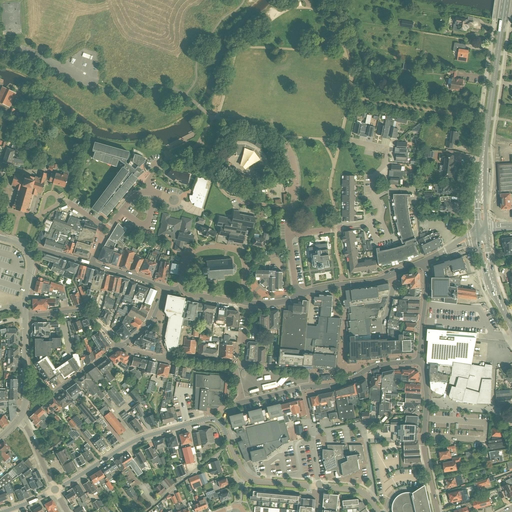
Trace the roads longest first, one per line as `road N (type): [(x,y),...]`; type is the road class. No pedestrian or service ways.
road 1 (residential): [(288,236),(380,214),(373,176),(385,149),(346,141)]
road 2 (tertiary): [(54,490),(138,439),(220,420)]
road 3 (secondary): [(485,136),(505,0)]
road 4 (tertiary): [(220,420),(246,477),(319,486)]
